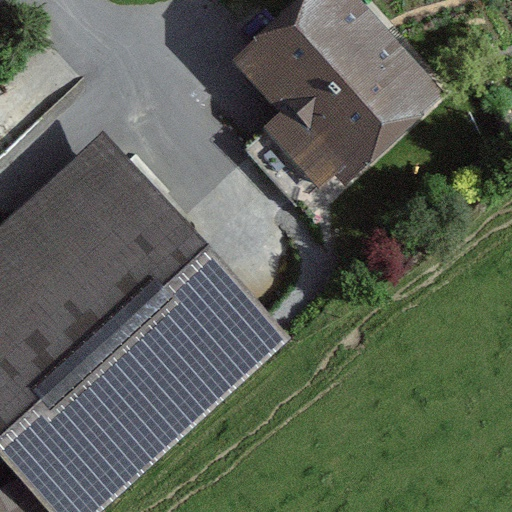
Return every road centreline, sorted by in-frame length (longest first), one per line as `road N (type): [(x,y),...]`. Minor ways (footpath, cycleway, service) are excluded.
road 1 (residential): [(244,244),(58,0)]
road 2 (unknown): [(0,231),(129,118),(115,78)]
